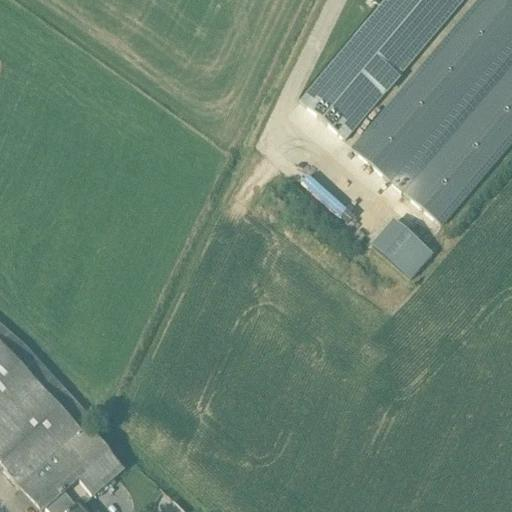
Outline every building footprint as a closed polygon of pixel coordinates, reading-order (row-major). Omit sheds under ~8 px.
[(439,229),(511,143),(511,0),(387,0),(299,105),(344,143),(464,0),(480,0),(350,152),(388,185),(497,57),(511,69),(403,198),(439,229)] [(410,283),(431,258),(393,226),(371,251),(410,283)] [(0,329),(0,473),(34,511),(44,511),(64,495),(78,483),(108,457),(86,431),(93,425),(28,354),(0,329)] [(123,474),(108,457),(78,483),(92,500),(123,474)] [(77,511),(64,495),(44,511),(77,511)]
